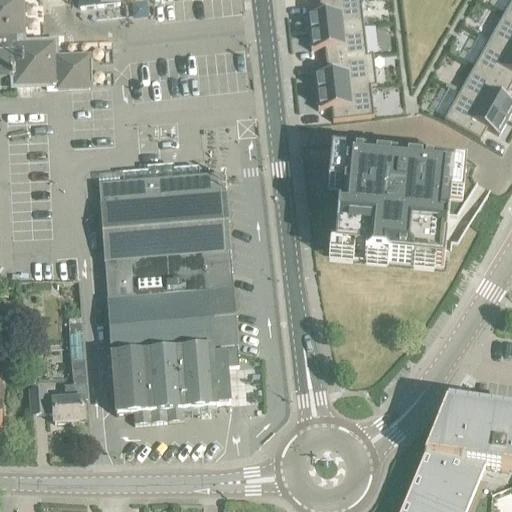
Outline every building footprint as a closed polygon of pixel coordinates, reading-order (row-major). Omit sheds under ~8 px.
[(0,0),(0,79),(13,79),(14,88),(27,88),(57,87),(57,92),(89,91),(89,87),(88,59),(54,60),(54,46),(17,47),(17,38),(23,38),(21,0),(0,0)] [(77,0),(79,11),(120,7),(119,0),(77,0)] [(320,17),(306,18),(308,36),(363,30),(359,0),(358,0),(318,5),(320,17)] [(511,0),(499,0),(493,11),(504,17),(503,18),(511,23),(511,0)] [(511,23),(503,18),(488,44),(511,57),(511,23)] [(363,30),(308,36),(310,53),(324,52),(325,64),(366,59),(363,30)] [(478,39),(464,64),(474,70),(510,91),(511,86),(511,57),(488,44),(488,45),(478,39)] [(326,76),(313,78),(315,96),(370,89),(370,90),(376,90),(372,58),(366,59),(325,64),(326,76)] [(474,70),(459,96),(507,124),(511,114),(511,106),(504,102),(510,91),(474,70)] [(370,89),(315,96),(317,113),(330,112),(332,125),(373,120),(370,90),(370,89)] [(447,92),(434,115),(445,121),(443,124),(480,144),(486,133),(498,139),(507,124),(459,96),(458,98),(447,92)] [(331,157),(327,191),(339,192),(333,259),(443,270),(448,219),(449,203),(461,204),(465,170),(452,169),(422,166),(422,164),(421,164),(422,160),(423,160),(423,157),(420,157),(420,158),(415,157),(415,156),(413,156),(413,157),(408,157),(408,156),(406,155),(406,156),(401,156),(401,155),(398,155),(398,158),(399,158),(398,162),(397,164),(331,157)] [(99,188),(100,209),(99,209),(104,280),(106,305),(105,305),(109,361),(111,361),(115,418),(132,417),(133,429),(183,425),(182,413),(215,410),(215,408),(229,407),(226,372),(237,371),(237,351),(233,295),(232,295),(229,256),(230,256),(226,199),(225,199),(223,178),(99,188)] [(0,315),(19,316),(20,296),(0,295),(0,315)] [(79,322),(67,323),(68,337),(81,336),(79,322)] [(65,404),(52,405),(53,427),(83,424),(82,403),(86,402),(81,336),(68,337),(72,388),(64,389),(65,404)] [(29,407),(30,419),(48,418),(45,392),(28,393),(29,407)] [(445,411),(402,511),(467,511),(485,470),(511,474),(511,473),(511,420),(447,412),(445,411)]
